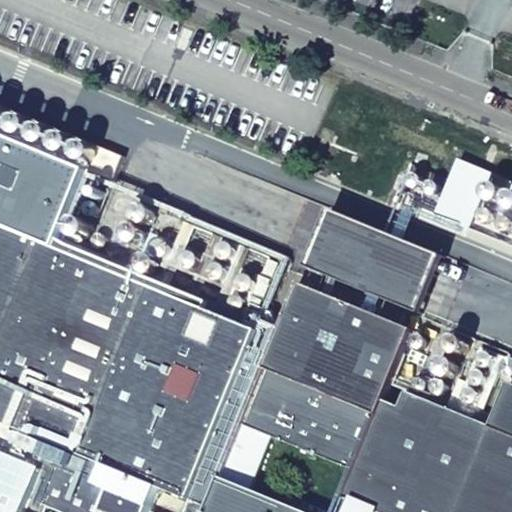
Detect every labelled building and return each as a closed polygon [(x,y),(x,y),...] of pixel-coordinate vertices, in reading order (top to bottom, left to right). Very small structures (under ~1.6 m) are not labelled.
[(0,161),(77,193),(96,145),(0,105),(0,161)] [(446,256),(334,210),(310,268),(423,313),(446,256)] [(0,223),(154,286),(157,279),(0,215),(0,223)] [(0,223),(0,511),(29,511),(35,499),(67,511),(306,511),(253,489),(275,437),(357,470),(346,498),(355,502),(350,511),(511,511),(511,382),(511,383),(494,425),(480,419),(455,410),(409,393),(403,407),(388,400),(416,331),(304,284),(286,327),(274,355),(257,348),(265,331),(253,326),(154,286),(0,223)] [(245,320),(254,323),(257,315),(278,261),(270,259),(271,256),(185,223),(177,242),(159,235),(145,269),(163,277),(159,286),(244,320),(245,320)] [(257,315),(254,323),(253,326),(265,331),(257,348),(274,355),(286,327),(257,315)] [(482,347),(455,410),(480,419),(505,356),(482,347)]
